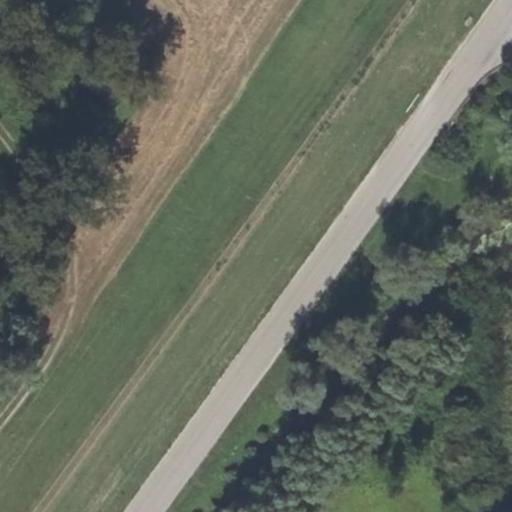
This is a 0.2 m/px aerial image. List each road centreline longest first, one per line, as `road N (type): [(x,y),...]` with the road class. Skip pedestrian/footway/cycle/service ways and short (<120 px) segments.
road 1 (track): [(418,0),(45,511)]
road 2 (unclassified): [(509,0),(138,511)]
road 3 (track): [(0,418),(36,368),(77,278),(66,206),(0,115)]
